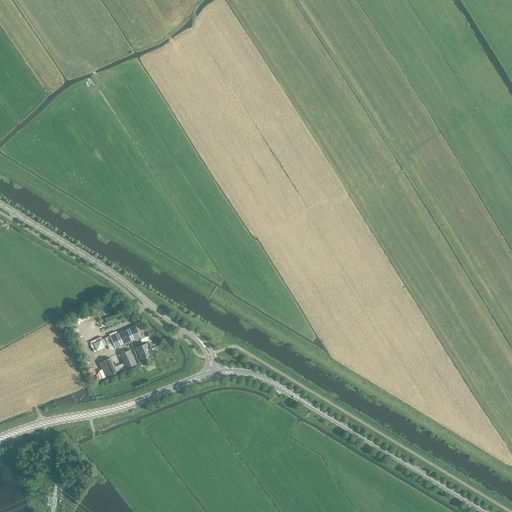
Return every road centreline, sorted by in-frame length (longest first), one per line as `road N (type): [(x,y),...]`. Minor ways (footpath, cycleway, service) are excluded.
road 1 (secondary): [(485,511),(281,387),(218,373)]
road 2 (tertiary): [(193,336),(0,204)]
road 3 (secondary): [(209,375),(0,439)]
road 4 (track): [(298,0),(407,168),(399,173)]
road 5 (track): [(91,89),(99,83),(89,67),(55,55),(16,0)]
